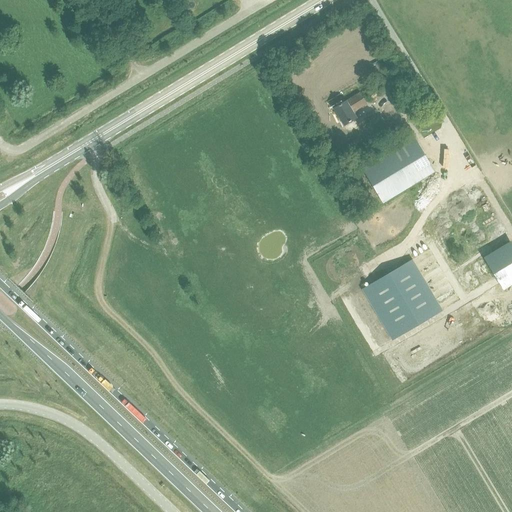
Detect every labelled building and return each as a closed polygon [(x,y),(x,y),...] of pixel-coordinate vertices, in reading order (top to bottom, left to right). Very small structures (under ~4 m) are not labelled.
[(368,105),(361,93),(334,109),(344,125),(356,118),(353,114),(368,105)] [(383,204),(436,172),(415,138),(363,170),(383,204)] [(492,250),(511,282),(511,281),(511,242),(510,239),(492,250)] [(511,282),(492,250),(483,255),(502,288),(511,282)] [(392,340),(442,310),(412,260),(362,289),(392,340)]
